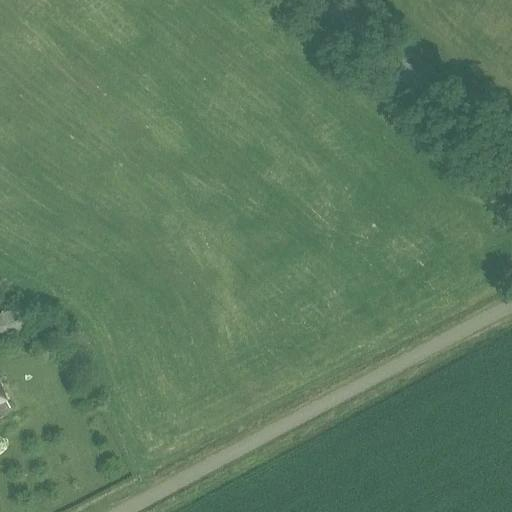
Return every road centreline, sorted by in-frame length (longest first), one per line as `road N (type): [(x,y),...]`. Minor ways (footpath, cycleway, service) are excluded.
road 1 (unclassified): [(119,511),(511,303)]
road 2 (tertiary): [(511,168),(320,0)]
